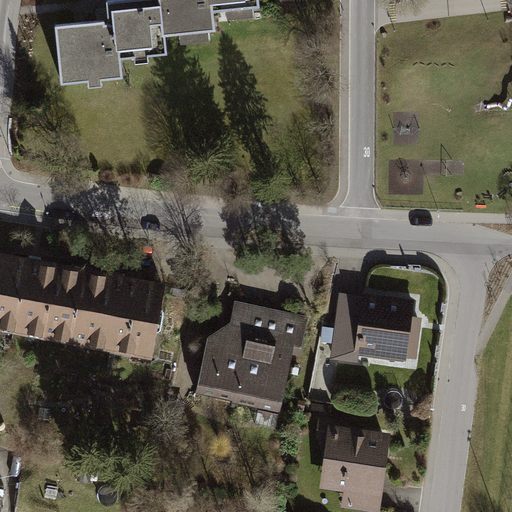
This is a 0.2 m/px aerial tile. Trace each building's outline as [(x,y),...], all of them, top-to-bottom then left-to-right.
[(107,20),(58,25),(64,86),(119,80),(117,60),(165,55),(164,40),(159,0),(111,0),(105,1),(107,20)] [(159,0),(164,40),(213,34),(210,11),(261,5),(260,0),(159,0)] [(0,336),(38,343),(52,266),(0,257),(0,336)] [(111,276),(52,266),(38,343),(97,354),(111,276)] [(165,286),(111,276),(97,354),(152,363),(165,286)] [(414,317),(416,300),(364,293),(363,296),(340,293),(331,360),(359,364),(360,355),(407,361),(408,359),(418,360),(423,318),(414,317)] [(301,357),(310,317),(235,302),(231,323),(209,338),(197,394),(233,402),(233,404),(282,414),(294,356),(301,357)] [(316,441),(327,442),(321,489),(344,492),(342,509),(366,511),(381,511),(392,433),(332,425),(332,420),(319,419),(316,441)]
